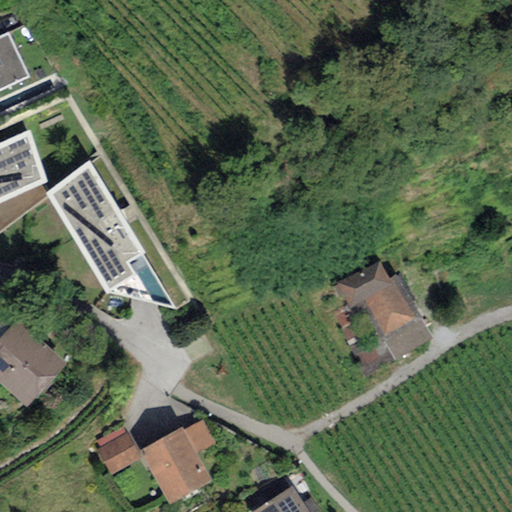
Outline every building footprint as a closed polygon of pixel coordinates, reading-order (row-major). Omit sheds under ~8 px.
[(8,33),(0,36),(0,90),(30,78),(8,33)] [(30,131),(0,144),(0,203),(48,182),(30,131)] [(88,161),(46,194),(106,291),(176,309),(143,255),(146,254),(88,161)] [(404,264),(345,292),(380,367),(439,339),(404,264)] [(16,321),(0,338),(0,381),(27,406),(65,365),(16,321)] [(184,431),(196,454),(214,444),(202,421),(184,431)] [(182,428),(140,451),(169,504),(211,481),(196,454),(184,431),(182,428)] [(141,456),(127,432),(97,450),(111,473),(141,456)] [(253,511),(307,511),(291,487),(253,511)]
